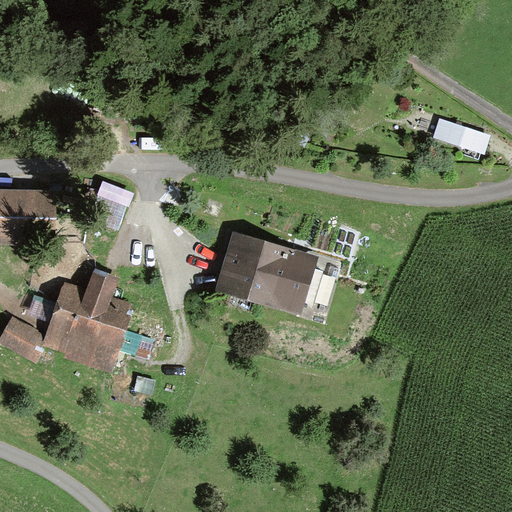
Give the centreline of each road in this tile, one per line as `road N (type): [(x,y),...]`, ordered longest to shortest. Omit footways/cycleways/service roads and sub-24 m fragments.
road 1 (unclassified): [(511,185),(433,197),(271,174),(68,167),(0,173)]
road 2 (track): [(343,0),(387,42),(511,123)]
